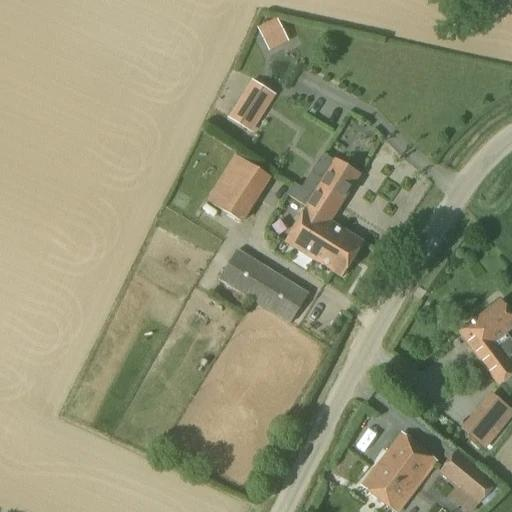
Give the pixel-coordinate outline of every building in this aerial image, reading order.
[(257,29),(270,52),(290,41),(277,18),(257,29)] [(228,119),(252,134),(276,95),(253,80),(228,119)] [(348,112),(342,130),(356,134),(361,116),(348,112)] [(331,223),(352,188),(360,175),(335,160),(334,162),(324,155),(302,189),(295,184),(287,196),(306,208),(331,223)] [(237,157),(210,201),(242,222),(270,178),(237,157)] [(306,208),(284,244),(342,278),(364,243),(331,223),(306,208)] [(309,295),(237,251),(217,281),(290,326),(309,295)] [(511,342),(506,334),(511,329),(511,318),(500,302),(458,332),(475,356),(498,387),(511,377),(511,363),(509,359),(511,356),(511,342)] [(511,409),(491,393),(460,431),(485,451),(511,417),(511,409)] [(378,442),(392,420),(366,404),(352,426),(378,442)] [(400,435),(361,487),(393,511),(398,511),(436,463),(400,435)] [(457,452),(440,473),(461,492),(453,501),(465,511),(474,511),(496,485),(457,452)]
